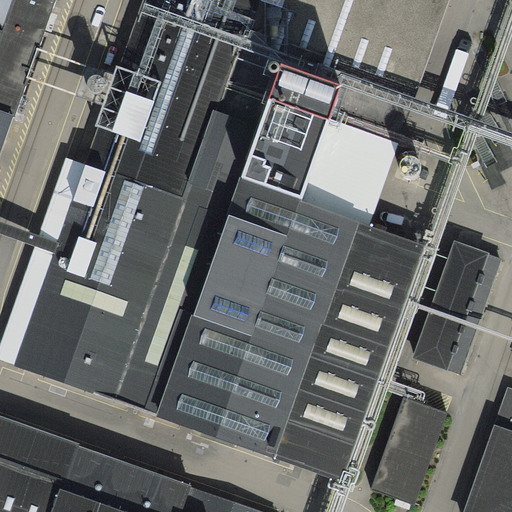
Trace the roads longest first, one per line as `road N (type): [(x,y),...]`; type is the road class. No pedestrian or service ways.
road 1 (unknown): [(0,294),(97,0)]
road 2 (unknown): [(511,271),(454,511)]
